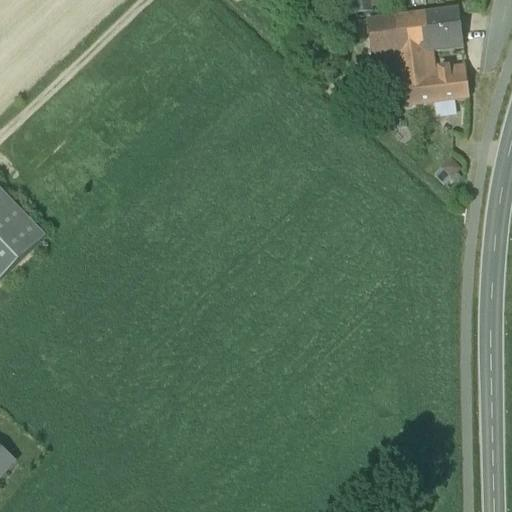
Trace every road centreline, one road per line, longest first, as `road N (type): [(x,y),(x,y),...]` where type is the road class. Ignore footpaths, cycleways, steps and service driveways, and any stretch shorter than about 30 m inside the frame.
road 1 (tertiary): [(511,142),(489,256),(493,511)]
road 2 (unclassified): [(148,0),(0,136)]
